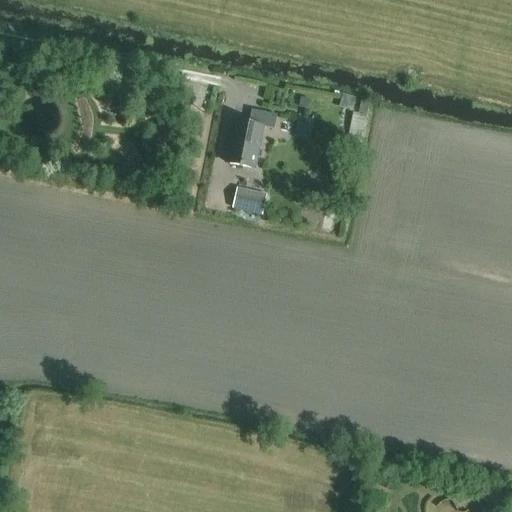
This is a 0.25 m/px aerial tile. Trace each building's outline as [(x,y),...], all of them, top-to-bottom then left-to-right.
[(355,111),(359,97),(344,93),(340,107),(355,111)] [(371,104),(361,101),(358,113),(368,115),(371,104)] [(234,123),(226,165),(254,171),(262,129),(274,132),(277,118),(251,112),(248,126),(234,123)] [(353,114),(347,145),(361,148),(367,117),(353,114)] [(295,138),(308,141),(312,119),(299,117),(295,138)] [(261,216),(266,195),(236,188),(232,209),(261,216)]
